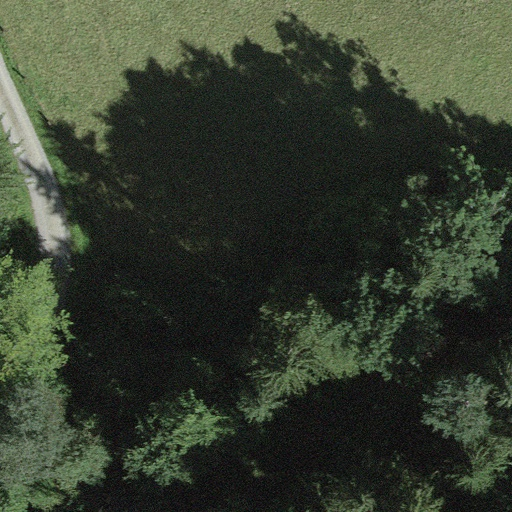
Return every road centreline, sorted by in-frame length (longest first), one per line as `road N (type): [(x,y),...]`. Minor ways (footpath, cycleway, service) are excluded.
road 1 (track): [(166,511),(197,474),(356,343),(483,271),(511,265)]
road 2 (track): [(0,93),(43,183),(57,268),(38,354),(0,386)]
